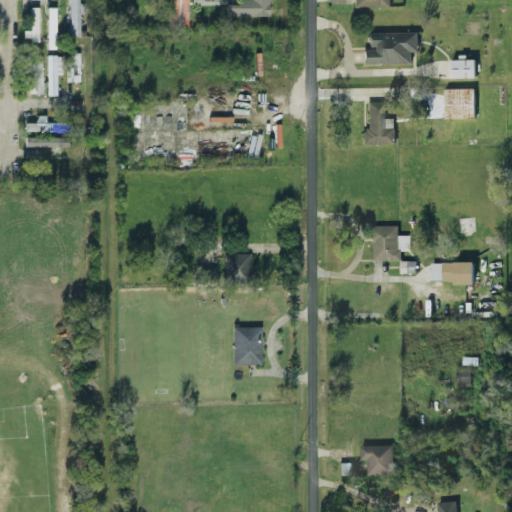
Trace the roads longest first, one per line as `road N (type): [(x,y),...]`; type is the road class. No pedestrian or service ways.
road 1 (residential): [(308,0),(310,511)]
road 2 (residential): [(4,0),(3,163)]
